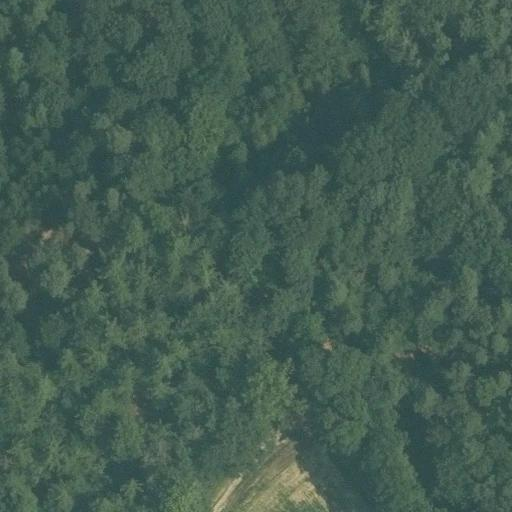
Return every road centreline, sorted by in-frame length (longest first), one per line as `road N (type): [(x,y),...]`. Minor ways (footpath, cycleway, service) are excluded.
road 1 (track): [(511,238),(327,0)]
road 2 (track): [(203,511),(293,411),(324,421),(386,511)]
